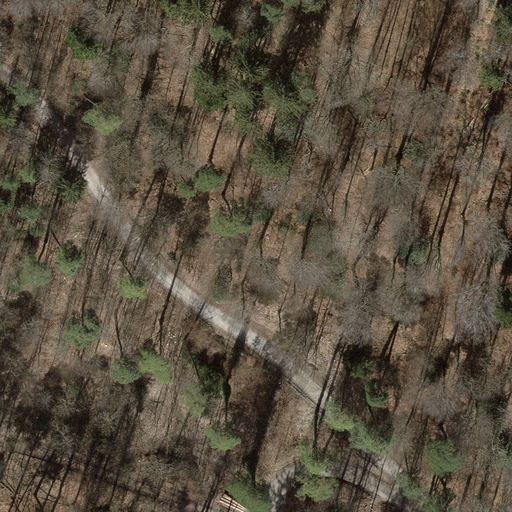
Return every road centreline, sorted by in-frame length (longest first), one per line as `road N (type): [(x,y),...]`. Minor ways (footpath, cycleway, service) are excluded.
road 1 (track): [(430,511),(307,382),(150,260),(111,212),(64,126),(0,69)]
road 2 (track): [(272,511),(292,477),(320,467),(353,474),(419,511)]
